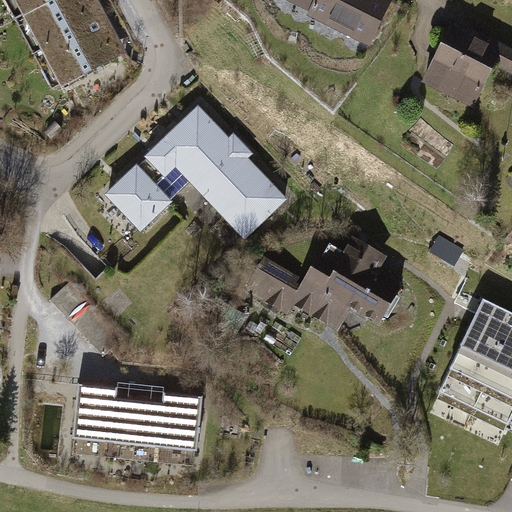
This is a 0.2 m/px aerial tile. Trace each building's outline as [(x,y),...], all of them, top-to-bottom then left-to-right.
[(8,0),(19,19),(55,0),(8,0)] [(55,0),(19,19),(38,56),(104,21),(92,0),(55,0)] [(314,0),(305,21),(367,48),(387,2),(382,0),(314,0)] [(38,56),(57,92),(123,58),(104,21),(38,56)] [(462,37),(443,28),(414,87),(468,113),(489,71),(511,82),(511,80),(511,53),(465,31),(462,37)] [(193,111),(141,162),(162,184),(173,174),(188,191),(198,201),(246,155),(231,139),(225,144),(193,111)] [(246,155),(198,201),(245,249),(291,204),(251,164),(253,162),(246,155)] [(133,170),(99,198),(136,239),(171,209),(169,208),(154,191),(133,170)] [(154,191),(169,208),(188,191),(173,174),(162,184),(154,191)] [(265,259),(243,294),(327,345),(345,315),(373,332),(398,290),(377,277),(385,264),(349,243),(341,256),(320,243),(298,280),(265,259)] [(112,343),(64,292),(49,304),(101,361),(112,343)] [(511,419),(511,311),(483,298),(439,391),(510,425),(511,419)] [(158,399),(72,390),(66,443),(192,456),(197,403),(158,399)]
